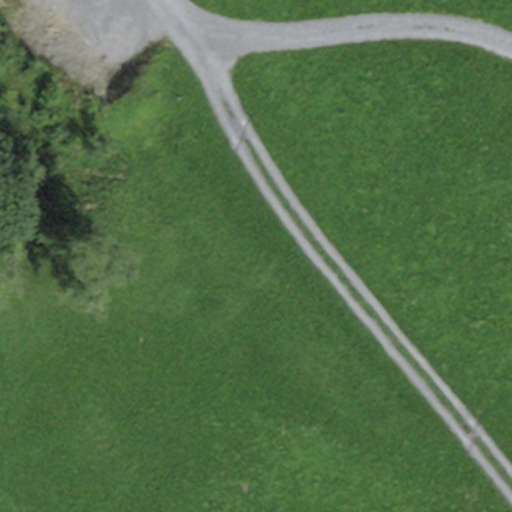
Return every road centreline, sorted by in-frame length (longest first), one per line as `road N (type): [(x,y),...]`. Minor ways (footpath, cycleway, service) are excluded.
road 1 (track): [(197,43),(279,195),(511,494)]
road 2 (track): [(511,48),(413,25),(197,43)]
